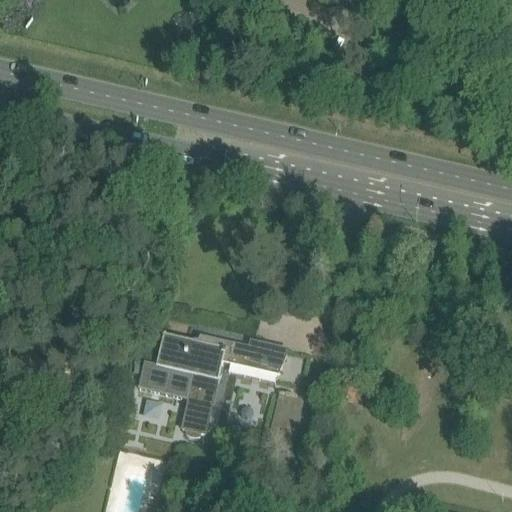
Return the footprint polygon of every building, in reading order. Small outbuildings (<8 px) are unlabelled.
[(200,346),(165,338),(158,370),(145,367),(139,392),(188,403),(181,433),(184,434),(183,439),(185,440),(187,442),(189,443),(192,444),(194,444),(196,444),(198,444),(200,443),(202,443),(203,438),(206,439),(223,366),(247,371),(247,370),(259,372),(264,348),(251,345),(250,351),(210,342),(210,343),(202,341),(200,346)] [(264,348),(259,372),(277,377),(278,377),(288,353),(264,348)] [(360,385),(346,382),(341,404),(355,407),(360,385)] [(280,396),(268,446),(293,452),(305,402),(280,396)] [(174,405),(148,400),(144,419),(170,425),(174,405)]
